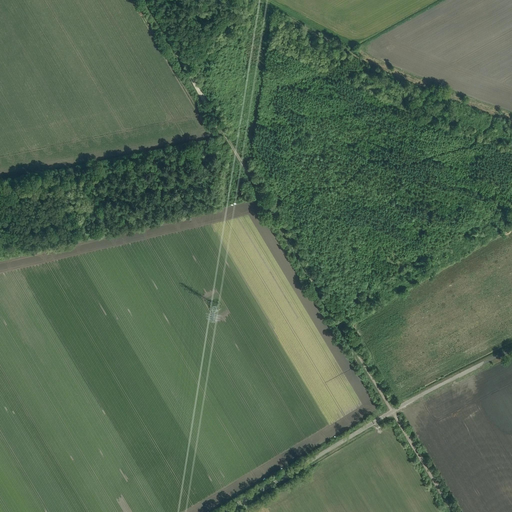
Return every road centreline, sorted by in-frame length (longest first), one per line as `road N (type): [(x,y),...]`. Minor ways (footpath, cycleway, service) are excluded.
road 1 (track): [(452,511),(229,142)]
road 2 (unclassified): [(225,511),(511,348)]
